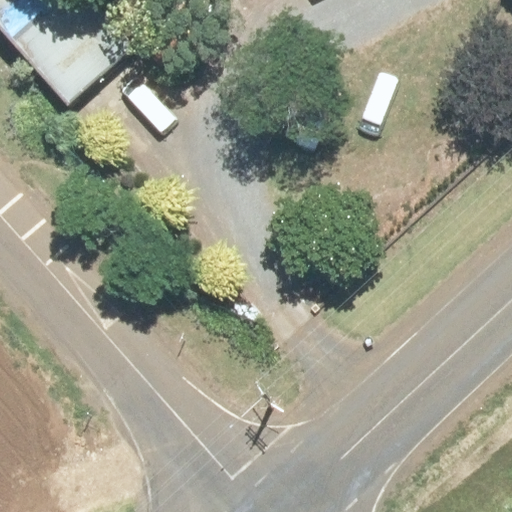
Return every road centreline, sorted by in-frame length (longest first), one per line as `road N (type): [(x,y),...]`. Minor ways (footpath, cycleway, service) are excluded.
road 1 (unclassified): [(0,220),(253,511)]
road 2 (tertiary): [(289,511),(511,307)]
